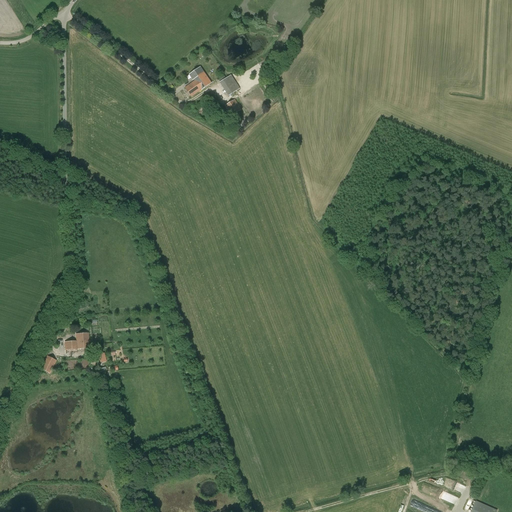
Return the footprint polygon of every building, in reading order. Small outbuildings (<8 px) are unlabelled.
[(193,80),(194,80),(195,81),(185,88),(191,97),(211,83),(200,67),(189,75),(193,80)] [(220,83),(228,96),(240,89),(231,75),(220,83)] [(225,106),(231,116),(241,110),(235,99),(225,106)] [(77,349),(89,348),(88,333),(76,334),(76,341),(65,342),(66,350),(77,349)] [(56,360),(49,357),(47,356),(40,369),(50,374),(57,361),(56,360)] [(470,511),(496,511),(497,510),(476,501),(470,511)]
